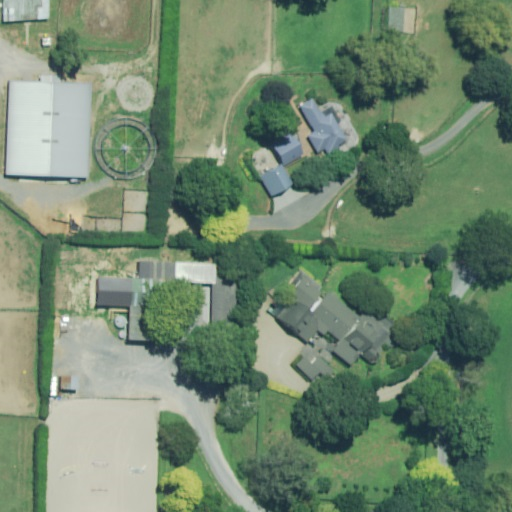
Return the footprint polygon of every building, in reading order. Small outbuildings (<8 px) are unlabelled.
[(49,0),(3,0),(4,21),(51,19),(49,0)] [(89,148),(92,84),(88,84),(89,75),(78,75),(78,84),(10,81),(7,175),(88,178),(89,148)] [(324,117),(314,99),(301,106),(314,132),(308,135),(319,154),(328,148),(332,154),(340,150),(338,145),(346,141),(331,113),(324,117)] [(303,150),(290,131),(271,143),(283,162),(303,150)] [(292,181),(279,162),(258,175),(270,195),(292,181)] [(168,339),(170,307),(171,283),(217,285),(219,263),(151,259),(150,279),(131,278),(128,337),(143,338),(168,339)] [(324,387),(346,361),(352,365),(365,349),(375,358),(379,352),(369,344),(381,329),(358,312),(357,314),(302,271),(291,284),(297,288),(275,316),(309,342),(312,345),(296,365),(324,387)] [(78,389),(78,376),(62,376),(62,389),(78,389)]
